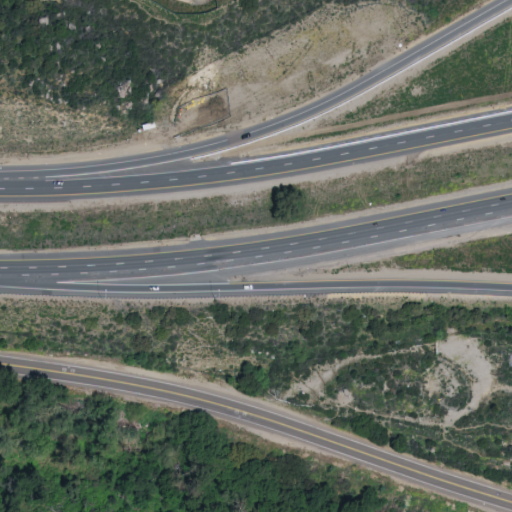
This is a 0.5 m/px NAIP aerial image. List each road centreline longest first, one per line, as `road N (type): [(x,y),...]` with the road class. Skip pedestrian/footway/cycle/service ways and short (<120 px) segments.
road 1 (motorway): [(511,2),(330,108),(230,147),(105,171),(0,176)]
road 2 (secondary): [(0,365),(133,386),(281,423),(511,502)]
road 3 (motorway): [(511,124),(253,173),(0,189)]
road 4 (motorway): [(0,268),(298,248),(511,206)]
road 5 (motorway): [(0,277),(137,287),(511,288)]
